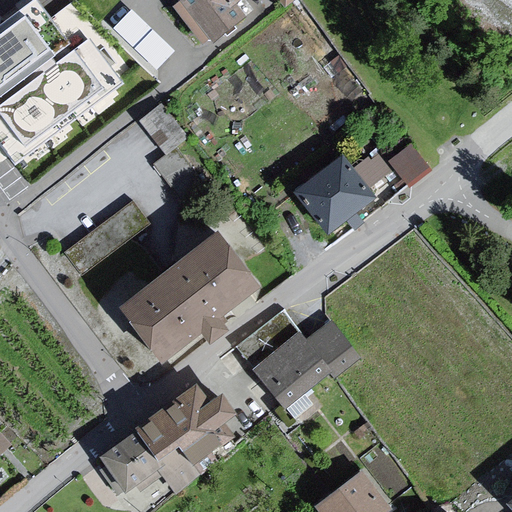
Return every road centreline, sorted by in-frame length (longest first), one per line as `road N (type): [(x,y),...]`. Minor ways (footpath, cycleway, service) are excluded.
road 1 (residential): [(132,407),(443,183),(511,119)]
road 2 (unknown): [(3,233),(206,65)]
road 3 (residential): [(0,228),(132,407)]
road 4 (unclassified): [(12,511),(132,407)]
